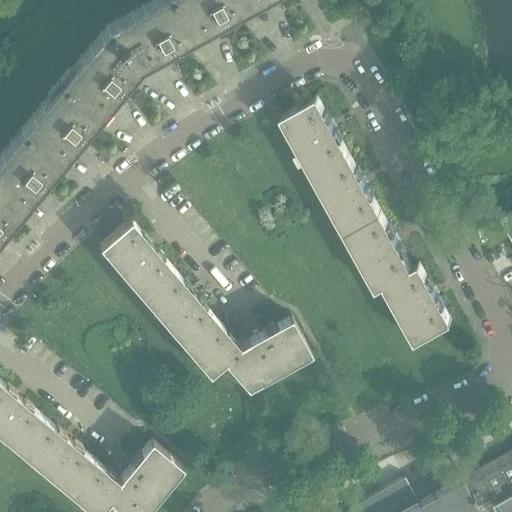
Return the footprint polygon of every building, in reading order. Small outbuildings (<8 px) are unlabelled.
[(194,36),(174,0),(151,0),(107,25),(140,65),(167,50),(170,56),(178,51),(175,46),(194,36)] [(229,16),(249,5),(246,0),(174,0),(194,36),(221,20),(224,26),(232,21),(229,16)] [(131,86),(126,82),(140,65),(107,25),(61,79),(101,113),(120,89),(125,93),(131,86)] [(101,113),(61,79),(22,127),(61,160),(81,137),(85,141),(88,137),(91,134),(87,130),(101,113)] [(349,152),(331,120),(317,95),(281,115),(313,172),(349,152)] [(52,181),(47,177),(61,160),(22,127),(0,153),(0,189),(22,208),(41,184),(46,188),(52,181)] [(381,209),(363,177),(349,152),(313,172),(345,229),(381,209)] [(13,228),(8,224),(22,208),(0,189),(0,234),(2,232),(7,236),(13,228)] [(511,198),(493,210),(498,220),(503,217),(511,233),(511,198)] [(412,266),(395,234),(381,209),(345,229),(377,288),(384,283),(384,281),(412,266)] [(173,267),(152,242),(130,217),(99,244),(142,294),(173,267)] [(452,320),(433,287),(419,261),(412,266),(384,281),(384,283),(416,340),(452,320)] [(184,343),(215,316),(173,267),(142,294),(184,343)] [(247,385),(311,350),(291,314),(239,343),(215,316),(184,343),(209,372),(224,359),(247,385)] [(44,415),(24,399),(0,378),(0,432),(17,447),(44,415)] [(93,456),(74,440),(44,415),(17,447),(67,488),(93,456)] [(127,511),(142,511),(164,486),(183,464),(151,438),(118,477),(93,456),(67,488),(95,511),(97,511),(109,497),(127,511)] [(464,511),(491,497),(494,503),(496,502),(501,511),(511,511),(511,448),(418,500),(405,476),(351,506),(354,511),(464,511)]
